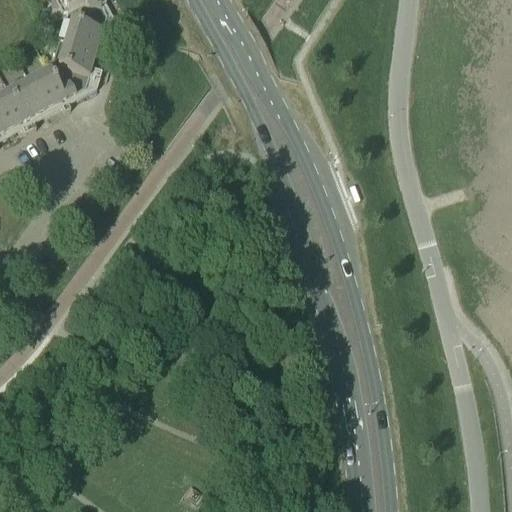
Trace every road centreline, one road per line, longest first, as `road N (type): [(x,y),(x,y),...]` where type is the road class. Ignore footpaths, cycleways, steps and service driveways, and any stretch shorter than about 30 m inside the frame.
road 1 (secondary): [(390,511),(376,399),(345,271),(284,115),(222,0)]
road 2 (secondary): [(192,0),(275,162),(308,256),(340,395),(354,511)]
road 3 (unclassified): [(479,511),(463,390),(400,159),(407,0)]
road 4 (residential): [(0,278),(56,207),(67,166)]
